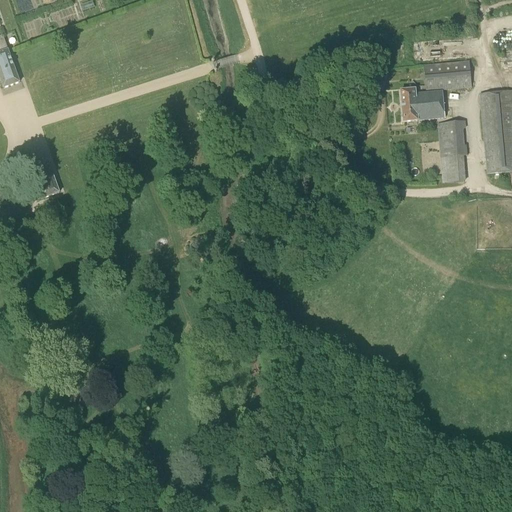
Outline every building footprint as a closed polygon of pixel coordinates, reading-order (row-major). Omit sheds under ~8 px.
[(500,32),(501,46),(511,45),(511,38),(509,38),(509,32),(500,32)] [(8,50),(3,36),(0,36),(0,81),(3,90),(20,84),(8,50)] [(469,63),(423,67),(425,92),(443,90),(443,91),(471,89),(469,63)] [(400,91),(403,123),(418,122),(418,121),(444,119),(442,92),(416,95),(415,90),(400,91)] [(511,91),(479,95),(486,176),(511,173),(511,91)] [(437,125),(442,184),(465,182),(463,157),(467,157),(466,146),(464,146),(463,130),(465,130),(465,123),(437,125)] [(48,161),(32,167),(43,199),(59,193),(48,161)] [(0,213),(0,222),(27,213),(24,205),(17,207),(0,213)]
